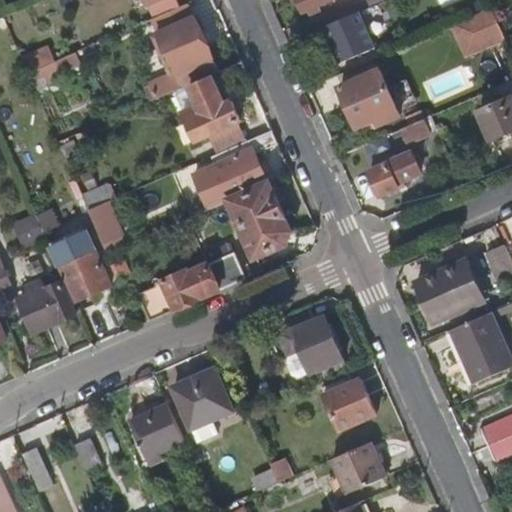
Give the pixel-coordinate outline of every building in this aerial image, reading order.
[(146,0),(155,20),(180,9),(176,0),(146,0)] [(297,0),(303,15),(308,13),(311,20),(323,15),(321,8),(338,0),(297,0)] [(364,0),(369,10),(391,0),(364,0)] [(492,10),(487,0),(484,0),(464,9),(470,20),(492,10)] [(470,20),(454,27),(466,57),(505,40),(492,10),(470,20)] [(375,50),(359,14),(325,29),(341,65),(375,50)] [(191,84),(217,74),(193,20),(158,35),(176,76),(149,87),(154,101),(176,91),(191,84)] [(36,71),(45,67),(56,63),(57,62),(59,61),(52,47),(30,56),(36,71)] [(56,63),(45,67),(51,82),(62,77),(61,75),(83,65),(78,53),(59,61),(57,62),(56,63)] [(511,82),(511,58),(495,67),(502,80),(495,84),(497,89),(511,82)] [(380,73),(341,90),(343,95),(337,97),(342,110),(348,107),(358,129),(376,122),(378,127),(399,119),(380,73)] [(184,111),(197,140),(208,135),(239,123),(240,122),(233,102),(226,105),(214,78),(192,88),(199,104),(184,111)] [(192,88),(191,84),(176,91),(184,111),(199,104),(192,88)] [(497,106),(490,92),(479,97),(486,111),(497,106)] [(492,143),(511,133),(511,99),(497,106),(486,111),(480,114),(492,143)] [(422,122),(426,120),(422,112),(405,120),(409,127),(422,122)] [(437,129),(431,118),(427,120),(432,132),(437,129)] [(409,127),(402,131),(408,145),(429,136),(422,122),(409,127)] [(246,141),(239,123),(208,135),(216,153),(246,141)] [(230,201),(267,185),(255,157),(277,146),(271,132),(209,159),(213,165),(193,175),(208,211),(230,201)] [(73,140),(59,146),(65,158),(78,152),(73,140)] [(384,166),(368,173),(378,198),(396,190),(395,185),(419,175),(410,154),(395,161),(384,166)] [(381,161),(384,166),(395,161),(393,156),(381,161)] [(92,170),(81,175),(88,190),(98,185),(92,170)] [(82,196),(74,180),(69,183),(76,199),(82,196)] [(289,237),(267,185),(230,201),(234,211),(230,214),(235,224),(239,222),(255,257),(281,247),(285,244),(289,237)] [(103,205),(116,199),(111,186),(82,198),(88,211),(103,205)] [(103,205),(88,211),(103,244),(117,237),(103,205)] [(53,206),(35,214),(43,234),(62,224),(53,206)] [(35,214),(34,213),(12,224),(23,249),(46,240),(43,234),(35,214)] [(91,235),(56,250),(79,304),(114,289),(91,235)] [(210,267),(233,257),(229,247),(206,257),(210,267)] [(511,277),(511,265),(504,247),(485,256),(497,284),(511,277)] [(241,283),(246,281),(235,256),(233,257),(210,267),(221,292),(241,283)] [(125,260),(112,266),(120,283),(134,277),(125,260)] [(462,266),(417,285),(434,325),(479,305),(462,266)] [(152,322),(221,292),(210,267),(141,297),(152,322)] [(31,298),(24,302),(39,334),(78,318),(64,284),(47,291),(44,284),(28,291),(31,298)] [(489,316),(451,333),(472,381),(511,364),(489,316)] [(301,352),(311,374),(312,376),(344,361),(324,317),(281,336),(290,357),(301,352)] [(303,378),(311,374),(301,352),(290,357),(287,361),(287,364),(287,366),(291,377),(294,378),(296,379),(303,378)] [(216,373),(175,392),(193,431),(212,422),(233,413),(216,373)] [(361,384),(326,399),(341,433),(376,419),(361,384)] [(184,441),(168,406),(129,423),(145,459),(150,468),(163,462),(159,453),(184,441)] [(511,417),(480,433),(487,449),(488,449),(511,438),(511,417)] [(218,437),(212,422),(193,431),(199,446),(218,437)] [(511,438),(488,449),(495,465),(511,457),(511,438)] [(91,441),(75,448),(87,473),(102,466),(91,441)] [(387,478),(372,445),(333,462),(347,495),(387,478)] [(34,449),(21,455),(37,491),(50,486),(34,449)] [(284,462),(271,468),(272,471),(279,486),(292,480),(284,462)] [(257,495),(279,486),(272,471),(251,481),(257,495)]
